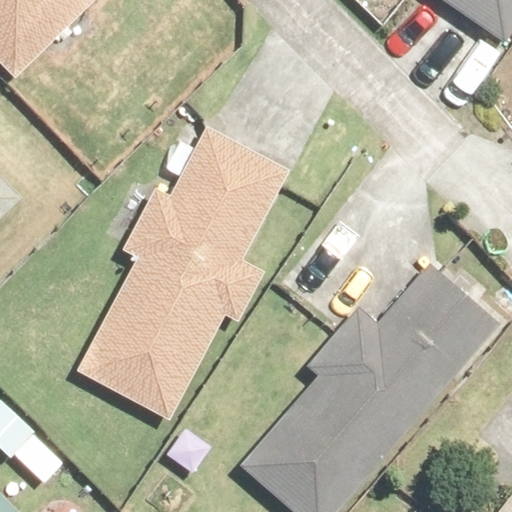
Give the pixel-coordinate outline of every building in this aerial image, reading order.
[(0,0),(0,73),(77,0),(0,0)] [(511,0),(431,0),(496,42),(511,15),(511,0)] [(103,251),(120,260),(63,374),(154,420),(207,314),(229,325),(254,275),(229,262),(277,165),(189,121),(155,191),(137,182),(103,251)] [(0,212),(15,198),(0,182),(0,212)] [(283,368),(300,384),(225,465),(276,511),(338,511),(499,339),(414,261),(359,321),(342,305),(283,368)] [(0,403),(0,454),(32,487),(57,462),(0,403)] [(478,511),(417,511),(415,510),(413,511),(511,511),(511,483),(507,479),(478,511)]
